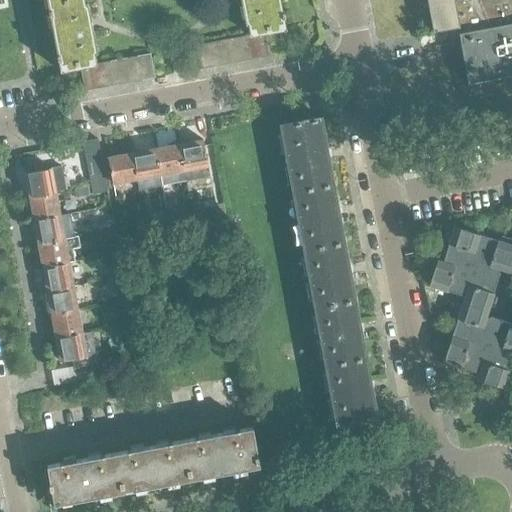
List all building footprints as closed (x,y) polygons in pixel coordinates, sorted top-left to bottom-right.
[(80,66),(93,63),(96,63),(96,61),(95,61),(93,51),(96,51),(87,1),(85,2),(84,0),(47,0),(49,8),(48,8),(49,14),(50,14),(57,52),(56,53),(57,59),(58,58),(60,68),(60,70),(80,66)] [(253,34),(266,31),(286,27),(286,26),(285,26),(283,16),(285,16),(283,10),(282,10),(280,0),(241,0),(246,23),(247,23),(249,33),(249,35),(253,34)] [(511,0),(407,0),(442,183),(511,170),(511,0)] [(266,31),(253,34),(258,57),(271,55),(266,31)] [(253,34),(249,35),(243,36),(247,59),(258,57),(253,34)] [(235,61),(247,59),(243,36),(231,38),(235,61)] [(223,63),(235,61),(231,38),(219,40),(223,63)] [(212,65),(223,63),(219,40),(208,42),(212,65)] [(212,65),(208,42),(196,45),(201,68),(212,65)] [(149,53),(138,55),(143,79),(154,76),(149,53)] [(131,81),(143,79),(138,55),(127,57),(131,81)] [(120,83),(131,81),(127,57),(115,59),(120,83)] [(109,85),(120,83),(115,59),(104,61),(109,85)] [(104,61),(96,63),(93,63),(97,87),(109,85),(104,61)] [(97,87),(93,63),(80,66),(84,89),(97,87)] [(292,187),(331,180),(319,116),(280,124),(292,187)] [(179,143),(183,169),(207,165),(202,138),(179,143)] [(155,147),(159,173),(183,169),(179,143),(155,147)] [(131,152),(136,178),(159,173),(155,147),(131,152)] [(136,178),(131,152),(107,156),(112,182),(136,178)] [(102,158),(86,161),(89,176),(92,175),(104,173),(105,173),(102,158)] [(29,195),(55,191),(50,167),(24,172),(29,195)] [(105,182),(104,173),(92,175),(89,176),(91,184),(105,182)] [(331,180),(292,187),(303,248),(343,241),(331,180)] [(107,190),(105,182),(91,184),(92,193),(107,190)] [(90,195),(88,186),(75,188),(77,198),(90,195)] [(59,215),(55,191),(29,195),(33,219),(59,215)] [(224,208),(193,214),(196,230),(227,224),(224,208)] [(183,215),(169,217),(171,227),(171,231),(172,234),(196,230),(193,214),(192,209),(183,211),(183,215)] [(61,227),(59,215),(33,219),(37,242),(64,238),(73,236),(71,225),(61,227)] [(152,215),(143,217),(146,231),(155,230),(152,215)] [(146,231),(143,217),(135,218),(137,233),(146,231)] [(99,231),(115,228),(113,219),(97,222),(99,231)] [(511,243),(454,224),(442,261),(436,259),(428,284),(463,295),(442,360),(478,372),(476,378),(501,386),(511,352),(511,322),(490,315),(489,317),(485,315),(498,272),(497,272),(498,267),(511,271),(511,243)] [(115,228),(99,231),(100,240),(116,237),(115,228)] [(77,235),(73,236),(64,238),(37,242),(42,266),(69,262),(74,260),(71,247),(79,246),(77,235)] [(303,248),(314,306),(354,298),(343,241),(303,248)] [(73,284),(69,262),(42,266),(46,288),(73,284)] [(107,277),(123,274),(121,266),(106,269),(107,277)] [(123,274),(107,277),(109,288),(125,285),(123,274)] [(77,307),(73,284),(46,288),(51,312),(77,307)] [(314,306),(325,364),(364,356),(354,298),(314,306)] [(82,332),(77,307),(51,312),(55,336),(82,332)] [(117,325),(132,322),(130,313),(115,316),(117,325)] [(132,322),(117,325),(118,333),(133,330),(132,322)] [(90,331),(82,332),(55,336),(60,360),(71,358),(74,371),(97,367),(90,331)] [(364,356),(325,364),(336,423),(376,415),(364,356)] [(182,439),(190,477),(224,471),(258,465),(251,426),(182,439)] [(190,477),(182,439),(115,452),(122,490),(156,484),(190,477)] [(122,490),(115,452),(46,465),(53,503),(88,496),(122,490)]
